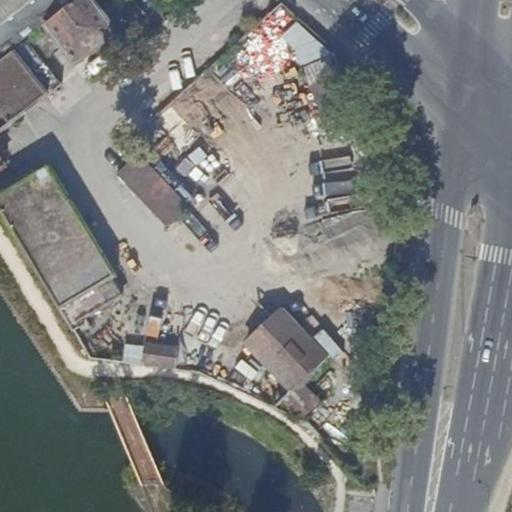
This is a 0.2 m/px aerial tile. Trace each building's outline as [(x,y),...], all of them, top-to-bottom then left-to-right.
[(0,0),(0,62),(27,41),(47,25),(78,0),(0,0)] [(101,11),(91,0),(78,0),(47,25),(78,63),(101,45),(107,52),(121,41),(114,33),(115,26),(108,19),(117,11),(110,3),(101,11)] [(110,3),(107,0),(91,0),(101,11),(110,3)] [(282,41),(321,72),(337,52),(298,21),(282,41)] [(27,41),(0,62),(0,172),(6,167),(0,158),(0,132),(62,87),(27,41)] [(125,170),(170,227),(191,211),(147,153),(125,170)] [(0,196),(0,201),(75,325),(128,292),(52,165),(0,196)] [(330,358),(286,308),(242,356),(302,386),(330,358)] [(151,346),(149,365),(155,366),(157,365),(181,368),(182,349),(151,346)]
